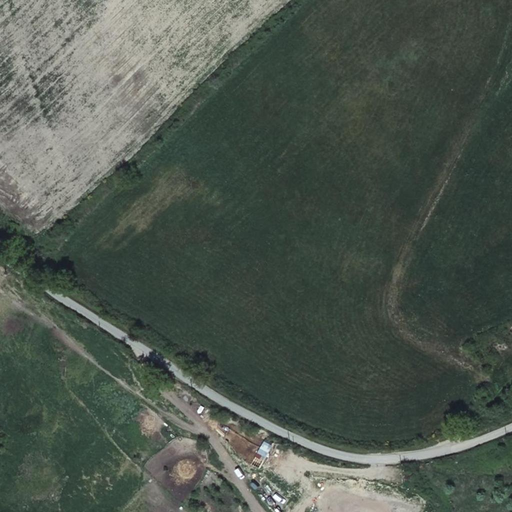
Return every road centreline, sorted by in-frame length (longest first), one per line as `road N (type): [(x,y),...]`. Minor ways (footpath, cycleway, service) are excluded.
road 1 (unclassified): [(0,255),(290,436),(355,457),(424,455),(511,424)]
road 2 (track): [(141,349),(164,395),(197,414),(262,511)]
road 3 (track): [(301,511),(316,470),(397,476)]
